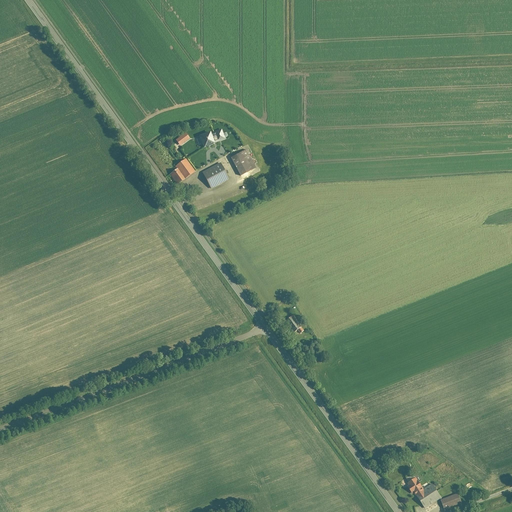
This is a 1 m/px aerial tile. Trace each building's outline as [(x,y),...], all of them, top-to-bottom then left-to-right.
[(224,139),(221,131),(210,135),(210,133),(200,137),(204,148),(214,144),(214,143),(219,141),(224,139)] [(177,141),(181,147),(191,141),(187,134),(177,141)] [(247,151),(231,159),(241,177),(257,169),(247,151)] [(186,159),(176,167),(177,169),(170,174),(178,184),(195,172),(186,159)] [(204,175),(211,190),(230,181),(223,166),(204,175)] [(295,318),(286,324),(294,336),(303,330),(295,318)] [(419,479),(409,485),(425,511),(442,500),(433,485),(425,490),(419,479)] [(443,501),(446,510),(463,505),(460,496),(443,501)]
